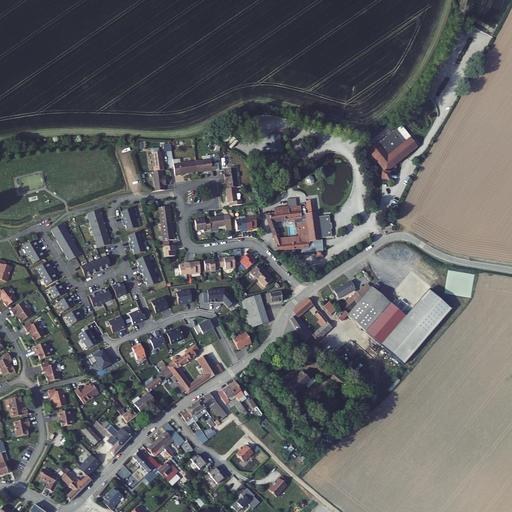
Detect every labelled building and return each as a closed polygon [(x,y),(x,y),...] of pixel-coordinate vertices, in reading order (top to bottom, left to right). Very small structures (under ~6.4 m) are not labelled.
[(395,166),(417,148),(409,139),(404,143),(394,132),(368,153),(378,165),(381,169),(382,170),(382,173),(380,173),(380,182),(389,183),(389,174),(387,174),(387,171),(389,170),(390,170),(392,171),(395,172),(396,171),(396,168),(395,166)] [(270,134),(271,154),(281,153),(280,134),(270,134)] [(171,151),(170,144),(163,145),(164,152),(171,151)] [(220,167),(219,158),(215,158),(215,151),(207,152),(207,156),(196,157),(197,168),(211,167),(211,168),(220,167)] [(164,166),(163,155),(152,156),(153,167),(162,166),(164,166)] [(197,168),(196,157),(173,159),(174,172),(183,171),(183,169),(197,168)] [(240,184),(238,165),(226,166),(226,171),(224,171),(224,177),(227,176),(227,180),(228,186),(238,184),(240,184)] [(162,172),(162,166),(153,167),(155,187),(164,186),(163,181),(166,180),(165,175),(163,175),(162,172)] [(240,199),(238,184),(228,186),(225,186),(227,200),(228,200),(229,204),(242,202),(242,198),(240,199)] [(318,241),(318,239),(330,238),(329,231),(331,231),(330,225),(329,225),(328,217),(317,218),(316,214),(315,201),(307,201),(308,215),(305,215),(305,222),(301,222),(295,223),(296,234),(277,235),(272,219),(301,218),(301,215),(300,205),(297,205),(297,198),(288,198),(289,205),(274,206),(274,211),(264,211),(274,243),(275,249),(298,249),(298,253),(320,252),(320,241),(318,241)] [(169,219),(167,202),(156,203),(158,221),(169,219)] [(119,222),(132,217),(128,208),(117,212),(119,217),(117,218),(119,222)] [(98,216),(96,209),(84,213),(85,218),(84,218),(87,227),(88,226),(91,234),(90,235),(93,243),(94,243),(95,248),(107,244),(105,237),(104,237),(103,233),(104,233),(100,220),(99,221),(97,217),(98,216)] [(225,224),(224,213),(209,215),(209,217),(210,226),(225,224)] [(246,229),(245,217),(244,214),(234,215),(236,228),(239,228),(240,229),(246,229)] [(210,226),(209,217),(204,218),(204,216),(195,217),(196,228),(210,227),(210,226)] [(256,226),(255,216),(245,217),(246,229),(253,228),(252,227),(256,226)] [(135,226),(132,217),(119,222),(120,225),(121,225),(123,231),(135,226)] [(171,236),(169,219),(158,221),(155,221),(156,227),(159,226),(160,238),(171,236)] [(58,224),(47,231),(50,237),(52,236),(54,240),(53,240),(59,252),(61,251),(63,255),(62,255),(65,262),(76,255),(74,251),(75,250),(70,243),(69,243),(65,236),(66,235),(61,227),(60,228),(58,224)] [(126,245),(139,241),(136,231),(125,235),(126,241),(125,241),(126,245)] [(19,247),(25,256),(36,249),(34,246),(33,246),(30,241),(19,247)] [(142,250),(139,241),(126,245),(127,249),(129,248),(131,254),(142,250)] [(172,253),(171,248),(173,248),(172,243),(159,244),(161,254),(172,253)] [(36,249),(25,256),(30,265),(40,258),(37,253),(38,252),(36,249)] [(245,267),(255,258),(250,253),(249,254),(246,252),(238,259),(245,267)] [(234,266),(233,255),(229,255),(229,253),(217,255),(218,265),(224,265),(224,267),(234,266)] [(103,255),(77,266),(82,277),(107,266),(103,255)] [(136,270),(148,264),(144,255),(133,260),(136,265),(134,266),(136,270)] [(218,265),(217,255),(205,257),(206,258),(202,259),(203,270),(214,269),(214,266),(218,265)] [(198,270),(197,259),(193,260),(193,258),(186,259),(188,271),(198,270)] [(188,271),(186,259),(180,260),(180,262),(176,262),(178,272),(188,271)] [(8,263),(0,261),(0,267),(2,268),(0,272),(0,279),(9,282),(14,268),(7,266),(8,263)] [(32,269),(37,277),(49,270),(47,267),(46,268),(43,263),(32,269)] [(256,278),(265,269),(260,265),(259,266),(257,263),(249,270),(256,278)] [(152,273),(148,264),(136,270),(137,273),(139,273),(141,277),(152,273)] [(263,285),(271,278),(268,275),(269,274),(265,269),(256,278),(263,285)] [(49,270),(37,277),(43,286),(53,280),(50,275),(51,274),(49,270)] [(156,282),(152,273),(141,277),(139,278),(141,282),(142,281),(145,287),(156,282)] [(108,285),(114,298),(124,294),(119,282),(113,285),(112,283),(108,285)] [(337,300),(351,290),(345,282),(331,292),(337,300)] [(45,290),(51,299),(62,292),(60,288),(59,289),(56,284),(45,290)] [(329,302),(328,303),(323,307),(330,315),(331,314),(334,318),(338,315),(337,315),(355,301),(357,304),(346,316),(369,335),(381,322),(384,318),(380,315),(390,303),(367,284),(336,310),(329,302)] [(222,286),(204,286),(205,299),(219,298),(224,305),(232,299),(222,286)] [(0,289),(0,297),(1,297),(4,302),(2,303),(6,308),(16,300),(7,288),(2,292),(0,289)] [(95,291),(100,303),(109,300),(104,288),(99,291),(98,289),(95,291)] [(177,302),(178,303),(183,301),(180,290),(167,294),(170,305),(175,304),(175,303),(177,302)] [(451,310),(428,290),(380,346),(403,366),(451,310)] [(91,307),(100,303),(95,291),(91,292),(91,294),(86,296),(91,307)] [(281,299),(279,291),(266,292),(263,293),(265,303),(281,299)] [(269,324),(260,296),(241,301),(250,329),(260,327),(269,324)] [(54,303),(60,312),(72,305),(70,301),(68,302),(65,297),(54,303)] [(159,309),(160,310),(165,307),(160,297),(148,302),(152,313),(158,311),(157,310),(159,309)] [(315,308),(306,298),(299,305),(304,310),(307,307),(312,312),(315,308)] [(23,302),(10,311),(12,314),(15,312),(19,317),(17,318),(20,323),(32,315),(23,302)] [(301,313),(304,310),(299,305),(296,308),(301,313)] [(318,342),(325,334),(319,328),(327,321),(317,310),(314,314),(318,318),(316,320),(320,325),(314,330),(310,326),(308,327),(304,322),(301,324),(296,318),(301,313),(296,308),(291,312),(288,320),(305,342),(308,339),(312,336),(318,342)] [(78,315),(76,316),(73,310),(63,317),(68,326),(80,319),(78,315)] [(134,323),(133,323),(141,320),(137,310),(129,313),(130,313),(126,315),(130,325),(134,323)] [(126,329),(120,317),(107,322),(112,334),(126,329)] [(206,318),(192,326),(196,332),(199,330),(200,332),(210,327),(206,318)] [(325,334),(333,327),(327,321),(319,328),(325,334)] [(30,323),(23,327),(27,333),(30,331),(33,336),(31,337),(34,342),(45,335),(37,322),(31,326),(30,323)] [(372,346),(388,328),(381,322),(369,335),(365,340),(372,346)] [(169,331),(169,330),(163,333),(168,343),(180,338),(176,327),(171,329),(171,330),(169,331)] [(77,336),(86,350),(95,344),(90,336),(91,336),(87,329),(77,336)] [(239,351),(246,348),(245,347),(247,346),(248,346),(252,344),(246,333),(233,340),(239,351)] [(163,344),(159,335),(149,339),(152,348),(163,344)] [(318,342),(312,336),(308,339),(314,345),(318,342)] [(132,344),(132,345),(129,347),(134,359),(138,357),(139,358),(143,357),(137,342),(132,344)] [(45,343),(33,348),(35,354),(37,353),(40,360),(50,356),(45,343)] [(185,384),(173,367),(191,355),(186,347),(179,351),(180,353),(164,364),(168,369),(171,374),(184,392),(193,386),(189,381),(185,384)] [(99,353),(97,350),(90,355),(92,358),(88,360),(92,366),(95,363),(101,372),(111,366),(107,358),(102,351),(99,353)] [(197,384),(218,369),(213,362),(209,364),(206,359),(209,357),(205,352),(194,360),(202,372),(193,378),(197,384)] [(2,357),(3,359),(0,360),(0,369),(3,376),(14,371),(12,366),(11,367),(9,362),(12,361),(9,354),(2,357)] [(48,364),(40,366),(42,372),(46,371),(47,376),(45,377),(47,383),(59,379),(57,372),(61,372),(59,364),(49,366),(48,364)] [(145,394),(171,374),(168,369),(142,389),(143,391),(145,394)] [(295,391),(304,383),(306,386),(315,378),(306,369),(302,373),(300,370),(286,382),(295,391)] [(348,383),(335,371),(329,377),(342,389),(348,383)] [(193,386),(197,384),(193,378),(189,381),(193,386)] [(242,392),(234,381),(228,385),(235,396),(242,392)] [(74,391),(84,405),(99,393),(92,384),(83,391),(80,387),(74,391)] [(235,396),(228,385),(217,392),(225,403),(235,396)] [(56,390),(48,391),(50,398),(54,397),(55,403),(53,403),(54,408),(67,406),(63,391),(56,392),(56,390)] [(137,414),(152,402),(145,394),(143,391),(128,403),(137,414)] [(227,417),(208,393),(196,401),(203,410),(208,407),(220,422),(227,417)] [(21,397),(8,399),(12,417),(30,414),(28,407),(23,408),(21,397)] [(245,410),(238,400),(234,404),(240,413),(245,410)] [(123,423),(133,416),(127,409),(120,413),(111,401),(108,403),(123,423)] [(203,410),(196,401),(191,405),(200,417),(205,413),(203,410)] [(200,417),(191,405),(183,411),(190,419),(193,423),(200,417)] [(69,411),(56,413),(58,420),(61,419),(62,427),(72,425),(69,411)] [(190,419),(183,411),(179,415),(185,423),(190,419)] [(13,422),(16,438),(28,436),(26,427),(31,426),(29,419),(13,422)] [(119,447),(128,437),(120,430),(118,434),(116,432),(115,433),(110,428),(109,428),(104,422),(99,426),(105,433),(111,439),(119,447)] [(161,428),(164,432),(173,443),(179,449),(183,444),(166,424),(161,428)] [(96,438),(83,425),(77,430),(82,435),(90,443),(96,438)] [(209,441),(218,435),(215,431),(214,432),(212,429),(211,430),(204,435),(209,441)] [(197,439),(203,434),(199,430),(193,435),(197,439)] [(169,447),(173,443),(164,432),(156,442),(161,447),(166,453),(171,457),(172,457),(174,454),(175,453),(169,447)] [(209,441),(204,435),(203,434),(197,439),(202,446),(209,441)] [(109,458),(119,447),(111,439),(108,441),(105,438),(100,443),(105,449),(102,451),(109,458)] [(157,451),(161,447),(156,442),(147,451),(155,459),(160,454),(157,451)] [(184,452),(191,448),(187,444),(181,449),(184,452)] [(232,456),(241,466),(251,457),(242,447),(232,456)] [(187,456),(194,451),(191,448),(184,452),(187,456)] [(66,461),(82,477),(84,479),(96,466),(83,453),(80,457),(78,454),(71,461),(69,458),(66,461)] [(141,468),(147,462),(139,454),(133,460),(141,468)] [(200,471),(206,466),(208,469),(211,466),(206,460),(203,463),(198,457),(196,458),(195,457),(190,460),(193,464),(194,466),(195,465),(200,471)] [(294,473),(300,466),(294,459),(287,466),(294,473)] [(150,486),(161,476),(158,473),(147,462),(141,468),(143,470),(149,476),(146,479),(150,482),(148,484),(150,486)] [(169,462),(166,466),(168,468),(173,473),(167,479),(168,481),(167,483),(170,485),(178,477),(177,477),(180,474),(169,462)] [(167,479),(173,473),(168,468),(166,466),(158,473),(161,476),(167,483),(168,481),(167,479)] [(213,469),(208,473),(213,478),(212,478),(213,479),(219,485),(228,477),(223,471),(220,474),(216,469),(214,471),(213,469)] [(76,493),(88,482),(84,479),(82,477),(77,483),(64,470),(59,475),(76,493)] [(65,504),(76,493),(59,475),(48,486),(57,494),(60,491),(56,486),(61,481),(62,481),(59,484),(65,489),(58,496),(60,497),(57,500),(62,504),(65,504)] [(284,487),(275,479),(265,492),(274,500),(284,487)] [(238,500),(228,509),(230,511),(237,511),(240,510),(242,511),(248,511),(253,508),(248,502),(251,499),(243,490),(235,497),(238,500)] [(113,511),(112,511),(121,499),(113,494),(104,506),(105,507),(104,509),(108,511),(113,511)] [(12,511),(14,510),(6,503),(2,507),(1,507),(0,508),(0,509),(0,511),(12,511)]
